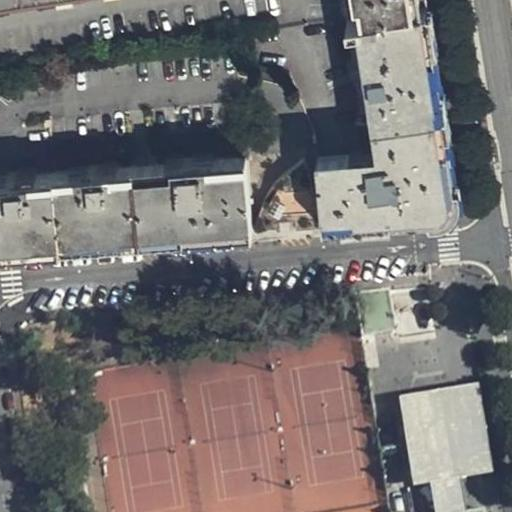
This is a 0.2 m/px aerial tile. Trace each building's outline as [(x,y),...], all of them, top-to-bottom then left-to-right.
[(345,0),(348,19),(427,8),(425,0),(345,0)] [(427,8),(348,19),(363,122),(357,123),(362,156),(351,157),(350,155),(317,157),(321,196),(323,221),(356,218),(357,221),(398,217),(440,213),(456,193),(453,175),(446,133),(437,75),(427,8)] [(252,226),(323,221),(321,196),(317,157),(246,164),(252,226)] [(210,235),(253,231),(252,226),(246,164),(245,158),(0,182),(0,255),(41,252),(122,244),(210,235)] [(390,294),(358,298),(364,340),(396,336),(390,294)] [(364,340),(358,298),(355,298),(358,323),(360,341),(364,340)] [(476,382),(396,395),(409,485),(427,483),(458,477),(490,473),(476,382)] [(464,511),(458,477),(427,483),(431,511),(464,511)]
